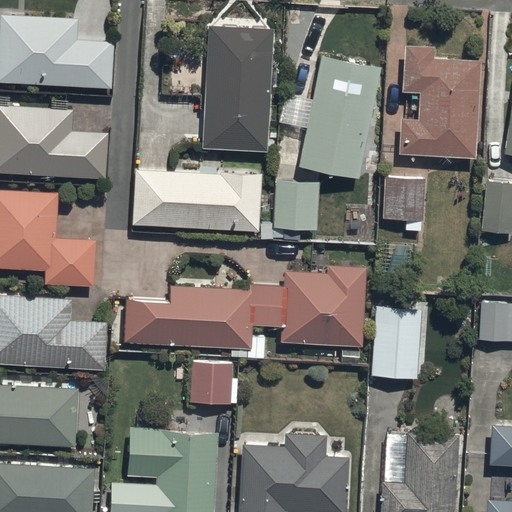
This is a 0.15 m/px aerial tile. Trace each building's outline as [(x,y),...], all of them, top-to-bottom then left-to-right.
[(74,11),(0,6),(0,75),(108,83),(111,34),(72,31),(74,11)] [(269,22),(205,17),(199,140),(263,143),(269,22)] [(318,47),(295,158),(353,170),(376,59),(318,47)] [(472,149),(477,51),(400,47),(395,145),(472,149)] [(511,148),(511,62),(500,146),(511,148)] [(69,100),(0,96),(0,164),(102,169),(104,124),(68,122),(69,100)] [(132,161),(128,217),(256,224),(259,168),(132,161)] [(421,217),(421,174),(382,174),(382,216),(421,217)] [(318,177),(275,175),(272,224),(315,226),(318,177)] [(511,178),(485,176),(479,222),(508,225),(509,216),(511,216),(511,178)] [(56,185),(0,182),(0,258),(40,261),(39,275),(89,278),(92,233),(54,230),(56,185)] [(121,281),(119,334),(356,345),(360,262),(283,258),(282,288),(121,281)] [(70,292),(0,286),(0,355),(98,361),(101,314),(69,312),(70,292)] [(511,299),(479,297),(476,335),(511,338),(511,299)] [(418,303),(372,302),(369,372),(415,374),(418,303)] [(232,358),(189,357),(187,397),(236,399),(236,376),(231,376),(232,358)] [(0,378),(0,436),(71,440),(74,382),(0,378)] [(511,495),(484,493),(483,511),(511,511),(511,421),(489,420),(486,457),(511,458),(511,495)] [(116,511),(207,511),(212,426),(121,421),(116,511)] [(450,511),(455,426),(405,423),(402,475),(377,474),(375,511),(450,511)] [(240,434),(234,511),(284,511),(285,507),(341,511),(346,441),(240,434)] [(0,454),(0,511),(87,511),(91,461),(0,454)]
